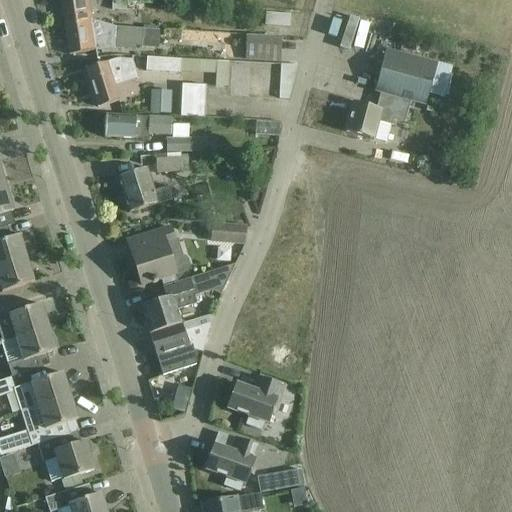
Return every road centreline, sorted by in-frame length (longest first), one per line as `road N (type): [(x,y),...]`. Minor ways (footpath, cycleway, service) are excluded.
road 1 (residential): [(325,0),(266,229),(228,312),(199,410),(189,429),(149,444)]
road 2 (tertiary): [(149,444),(11,0)]
